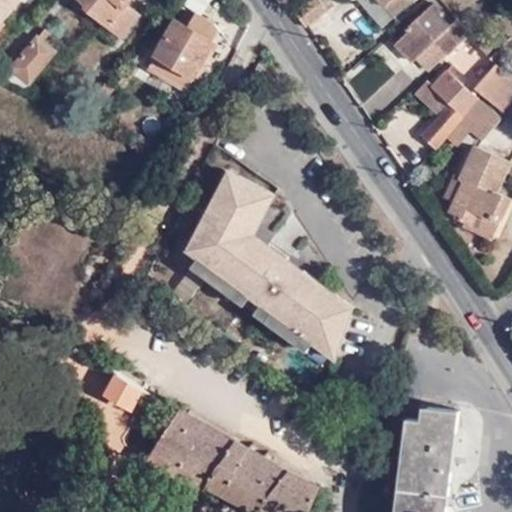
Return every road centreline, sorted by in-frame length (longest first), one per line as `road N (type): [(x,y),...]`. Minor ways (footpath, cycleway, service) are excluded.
road 1 (residential): [(331,511),(411,215)]
road 2 (tertiary): [(411,215),(262,0)]
road 3 (tertiary): [(488,329),(411,215)]
